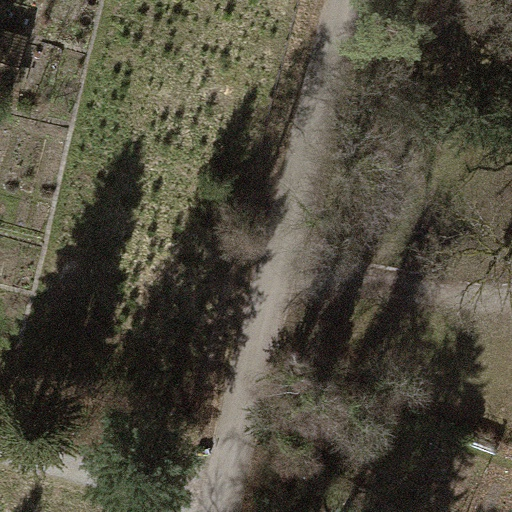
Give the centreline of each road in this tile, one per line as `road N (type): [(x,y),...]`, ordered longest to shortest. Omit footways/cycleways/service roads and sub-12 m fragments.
road 1 (unclassified): [(217,511),(351,0)]
road 2 (track): [(0,458),(203,511)]
